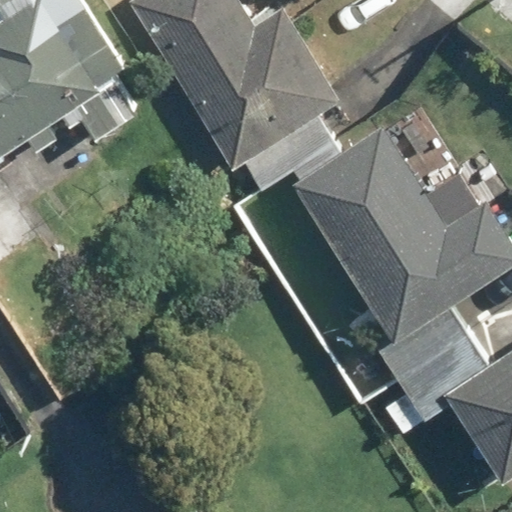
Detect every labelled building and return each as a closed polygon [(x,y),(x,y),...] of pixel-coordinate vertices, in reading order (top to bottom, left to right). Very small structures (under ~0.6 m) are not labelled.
[(0,156),(163,54),(129,0),(19,0),(0,12),(0,156)] [(149,0),(250,148),(352,79),(298,0),(274,0),(269,4),(266,0),(149,0)] [(415,329),(511,263),(511,208),(499,190),(462,215),(392,112),(306,170),(415,329)] [(0,282),(55,247),(6,170),(0,174),(0,282)] [(511,464),(511,345),(458,380),(511,464)] [(224,511),(201,478),(151,511),(224,511)]
